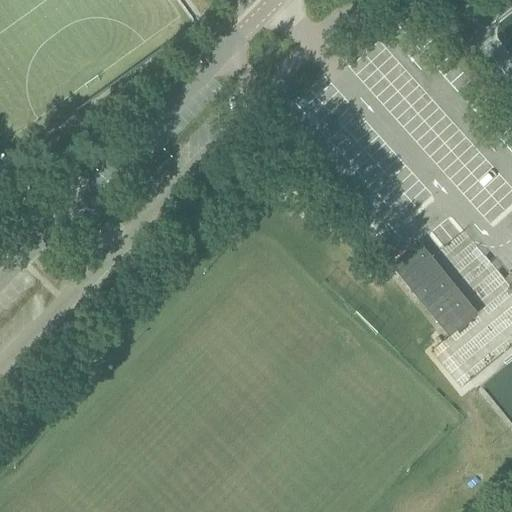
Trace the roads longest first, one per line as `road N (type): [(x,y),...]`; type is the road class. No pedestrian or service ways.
road 1 (unknown): [(0,357),(239,109),(245,76),(237,40)]
road 2 (unclassified): [(0,281),(277,0)]
